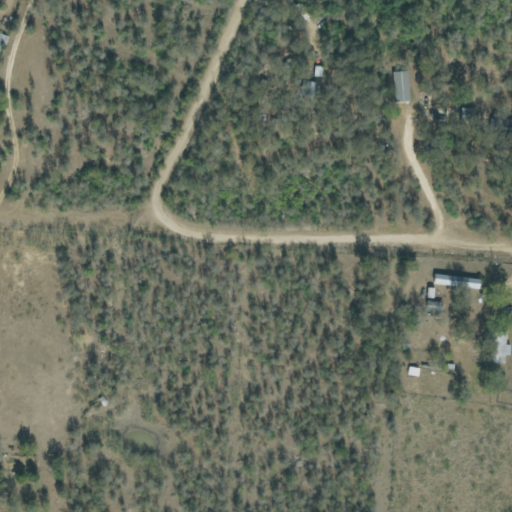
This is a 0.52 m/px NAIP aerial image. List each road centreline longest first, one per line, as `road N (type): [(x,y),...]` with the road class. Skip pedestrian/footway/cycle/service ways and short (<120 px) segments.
road 1 (residential): [(511,252),(417,239),(218,237),(173,227),(156,204)]
road 2 (residential): [(243,0),(156,204)]
road 3 (residential): [(0,191),(13,151),(3,82),(27,0)]
